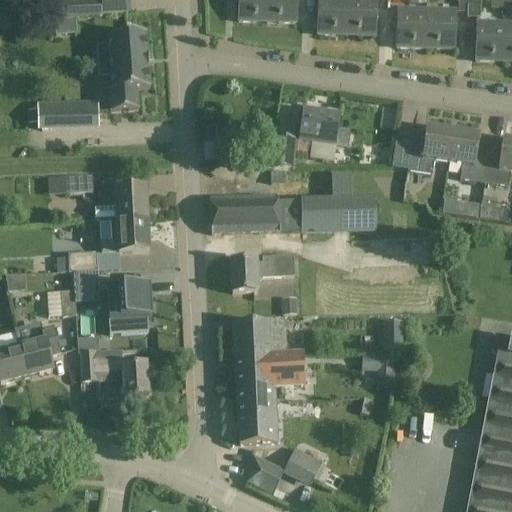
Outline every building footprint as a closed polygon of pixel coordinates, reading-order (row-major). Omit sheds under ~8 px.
[(61,4),(61,25),(102,19),(100,0),(65,0),(66,4),(61,4)] [(267,25),(267,0),(238,0),(238,24),(267,25)] [(296,0),(267,0),(267,25),(296,26),(296,0)] [(346,38),(347,1),(318,0),(317,38),(346,38)] [(458,0),(458,11),(467,11),(467,0),(458,0)] [(467,0),(467,11),(480,11),(479,0),(467,0)] [(347,1),(346,38),(375,39),(376,2),(347,1)] [(425,52),(426,13),(397,12),(396,51),(425,52)] [(455,14),(426,13),(425,52),(454,52),(455,14)] [(475,64),(504,65),(505,26),(476,25),(475,64)] [(109,47),(96,48),(97,65),(110,64),(112,93),(108,93),(108,94),(109,94),(111,113),(110,113),(110,115),(139,112),(139,111),(138,111),(136,92),(150,91),(150,90),(149,90),(148,70),(149,70),(148,57),(147,57),(145,37),(146,37),(146,36),(107,38),(107,40),(108,40),(109,47)] [(98,105),(86,106),(87,133),(98,133),(98,105)] [(291,173),(292,153),(310,155),(311,146),(347,152),(350,134),(338,132),(340,118),(302,112),(302,114),(298,113),(296,126),(300,126),(298,143),(275,139),(272,173),(291,173)] [(37,125),(37,113),(26,113),(27,126),(37,125)] [(448,167),(453,135),(426,131),(424,147),(412,145),(407,176),(431,179),(434,165),(448,167)] [(485,187),(489,157),(476,155),(479,139),(453,135),(448,167),(461,169),(459,183),(469,185),(485,187)] [(261,138),(257,171),(272,173),(275,139),(261,138)] [(511,143),(503,142),(500,158),(489,157),(485,187),(509,191),(511,177),(511,176),(511,143)] [(285,174),(270,174),(271,187),(285,187),(285,174)] [(93,197),(92,179),(63,181),(64,199),(93,197)] [(277,200),(209,201),(211,238),(279,236),(333,234),(372,234),(371,204),(350,204),(350,179),(349,179),(332,179),(332,204),(296,205),(277,206),(277,200)] [(146,224),(144,192),(115,193),(115,194),(98,195),(99,208),(93,209),(93,217),(99,226),(146,224)] [(492,210),(481,209),(480,222),(490,223),(492,210)] [(146,224),(99,226),(101,257),(118,256),(118,257),(147,256),(146,224)] [(73,277),(92,276),(97,276),(96,256),(67,258),(68,262),(56,262),(57,277),(73,276),(73,277)] [(294,280),(293,260),(262,261),(262,266),(256,267),(256,264),(231,265),(232,297),(257,296),(256,282),(294,280)] [(97,276),(92,276),(73,277),(75,295),(75,306),(99,305),(97,276)] [(122,290),(106,291),(109,339),(147,337),(146,321),(151,321),(149,288),(122,290)] [(75,306),(75,295),(47,296),(49,323),(76,321),(75,306)] [(297,305),(281,306),(282,318),(297,318),(297,305)] [(253,325),(233,326),(239,448),(277,447),(276,427),(274,390),(304,389),(303,356),(285,357),(285,346),(284,324),(253,325)] [(26,381),(52,374),(48,361),(59,358),(52,331),(30,336),(33,348),(18,351),(26,381)] [(511,511),(511,341),(495,338),(491,355),(495,361),(486,418),(467,511),(511,511)] [(403,340),(383,340),(383,355),(403,354),(403,340)] [(0,355),(0,387),(26,381),(18,351),(0,355)] [(122,369),(122,356),(80,359),(82,386),(97,384),(97,385),(122,383),(123,402),(148,400),(146,368),(122,369)] [(377,390),(392,391),(393,359),(378,358),(377,390)] [(100,404),(100,411),(124,410),(124,403),(100,404)] [(284,475),(282,478),(309,491),(321,466),(295,453),(284,475)] [(246,485),(272,498),(282,478),(284,475),(253,459),(246,485)]
